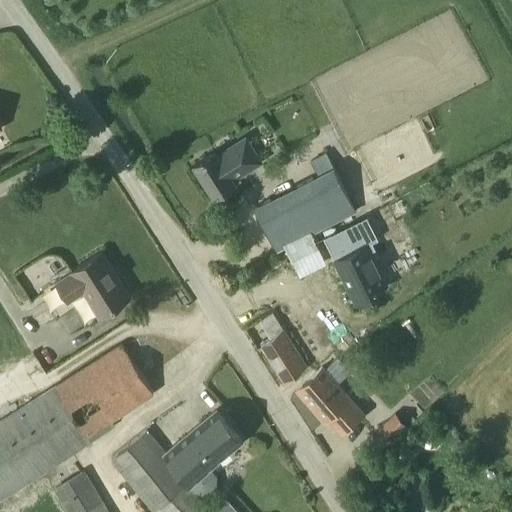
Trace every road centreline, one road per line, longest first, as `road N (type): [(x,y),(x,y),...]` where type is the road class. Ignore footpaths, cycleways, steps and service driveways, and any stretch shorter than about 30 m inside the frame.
road 1 (unclassified): [(345,511),(9,0)]
road 2 (track): [(54,66),(198,0)]
